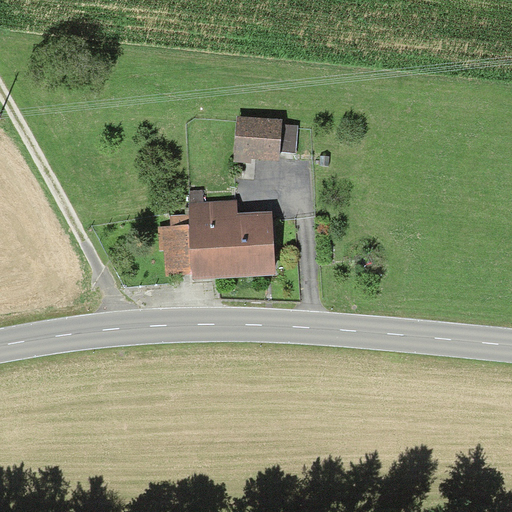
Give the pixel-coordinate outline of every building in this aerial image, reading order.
[(277,123),(234,120),(231,160),(250,161),(250,158),(275,160),(275,152),(277,127),(277,123)] [(292,128),(277,127),(275,152),(290,153),(292,128)] [(185,210),(198,209),(197,194),(184,195),(185,210)] [(190,275),(191,281),(269,275),(265,216),(235,219),(234,206),(198,209),(185,210),(186,216),(187,231),(190,275)] [(187,231),(186,216),(171,218),(172,232),(187,231)] [(190,275),(187,231),(172,232),(159,233),(163,277),(190,275)]
